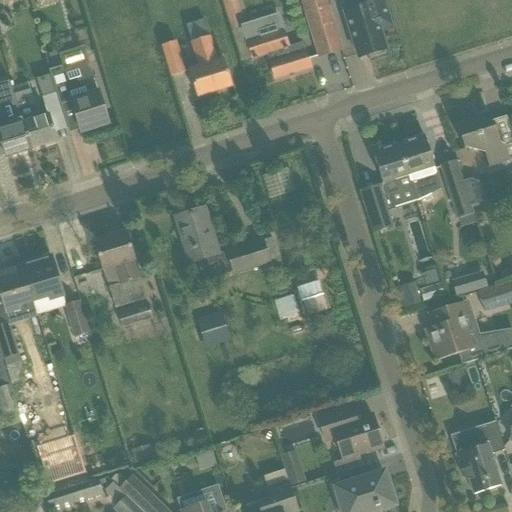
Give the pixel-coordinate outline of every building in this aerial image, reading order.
[(237,30),(233,16),(241,14),(236,0),(221,0),(231,32),(237,30)] [(299,0),(317,56),(341,49),(325,0),(299,0)] [(382,0),(357,0),(360,8),(344,13),(359,59),(370,55),(371,58),(384,54),(383,51),(385,50),(379,29),(390,26),(382,0)] [(267,54),(274,79),(310,68),(303,44),(288,49),(282,32),(284,31),(278,14),(242,26),(252,60),(256,59),(256,57),(267,54)] [(188,71),(197,98),(232,87),(223,60),(216,62),(203,21),(186,27),(199,68),(188,71)] [(163,46),(171,77),(185,72),(176,42),(163,46)] [(50,70),(47,71),(49,76),(60,107),(72,103),(75,114),(81,133),(108,125),(102,106),(94,79),(87,59),(62,67),(50,71),(50,70)] [(41,97),(46,111),(60,107),(49,76),(37,80),(42,96),(41,97)] [(10,82),(9,83),(31,150),(56,141),(48,116),(36,120),(30,104),(33,103),(27,84),(12,89),(10,82)] [(9,83),(0,85),(0,106),(7,130),(0,131),(0,141),(5,158),(31,150),(9,83)] [(484,154),(489,167),(509,161),(509,159),(511,158),(511,135),(506,117),(488,123),(483,121),(482,119),(457,127),(464,150),(484,154)] [(398,145),(417,202),(441,190),(437,178),(424,137),(398,145)] [(383,184),(379,186),(387,212),(395,210),(395,208),(417,202),(398,145),(373,154),(383,184)] [(439,166),(456,220),(474,215),(456,160),(439,166)] [(370,188),(362,191),(376,233),(392,228),(387,212),(379,186),(370,188)] [(219,255),(210,229),(204,209),(175,218),(182,239),(190,264),(207,259),(209,266),(217,263),(222,277),(233,273),(234,275),(272,263),(271,262),(264,240),(219,255)] [(126,234),(95,244),(100,262),(103,271),(113,268),(118,285),(108,288),(115,308),(146,298),(132,252),(126,234)] [(22,266),(33,301),(47,297),(48,301),(63,297),(51,257),(22,266)] [(33,301),(22,266),(0,272),(0,298),(5,314),(20,310),(19,306),(33,301)] [(482,273),(451,282),(456,297),(487,288),(482,273)] [(511,281),(478,292),(485,313),(511,304),(511,281)] [(307,300),(300,302),(303,313),(305,317),(329,309),(320,283),(315,285),(303,288),(307,300)] [(402,287),(394,289),(398,300),(401,311),(414,307),(421,305),(414,283),(402,287)] [(296,313),(290,296),(274,301),(280,318),(296,313)] [(65,306),(74,339),(89,334),(79,302),(65,306)] [(464,302),(428,314),(433,328),(424,330),(435,362),(460,354),(464,366),(509,351),(503,332),(478,337),(471,315),(468,316),(464,302)] [(118,312),(123,329),(152,320),(147,303),(118,312)] [(60,317),(42,322),(47,340),(65,336),(60,317)] [(0,350),(3,360),(17,356),(7,323),(0,325),(0,350)] [(220,324),(198,331),(204,350),(226,343),(220,324)] [(0,388),(10,385),(0,355),(0,354),(0,388)] [(447,375),(454,395),(469,390),(463,369),(447,375)] [(2,414),(6,427),(21,422),(17,409),(18,409),(10,386),(0,388),(0,410),(1,414),(2,414)] [(336,413),(318,419),(325,442),(335,439),(342,461),(359,456),(363,454),(382,448),(381,442),(382,439),(380,431),(376,429),(375,426),(372,417),(360,421),(355,407),(336,413)] [(469,481),(473,496),(501,487),(490,456),(504,451),(495,422),(473,429),(478,443),(468,446),(470,451),(455,455),(463,480),(469,481)] [(47,485),(86,474),(75,436),(36,447),(47,485)] [(151,445),(131,451),(135,463),(155,458),(151,445)] [(82,460),(86,473),(102,469),(98,455),(82,460)] [(340,487),(334,488),(339,502),(344,501),(347,511),(370,511),(371,511),(371,510),(376,508),(377,511),(395,506),(388,485),(382,487),(375,462),(363,466),(337,474),(336,474),(338,481),(340,487)] [(113,484),(141,511),(167,511),(131,477),(127,482),(117,473),(110,481),(113,484)] [(46,498),(50,511),(51,511),(94,499),(104,496),(98,481),(46,498)] [(268,498),(246,506),(247,510),(246,510),(246,511),(297,511),(293,499),(288,483),(268,490),(265,491),(268,498)] [(115,509),(117,511),(141,511),(113,484),(105,492),(119,505),(115,509)] [(226,511),(221,497),(180,511),(226,511)]
